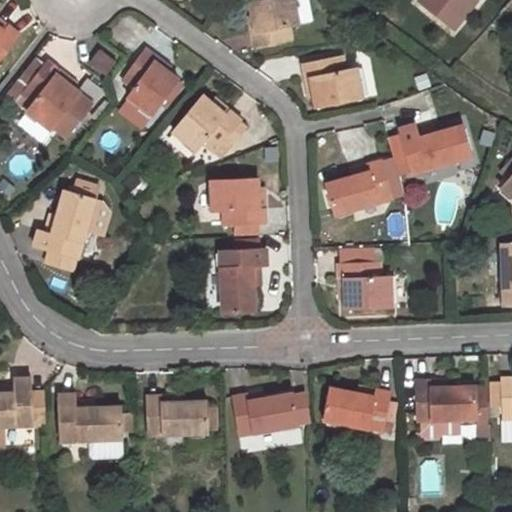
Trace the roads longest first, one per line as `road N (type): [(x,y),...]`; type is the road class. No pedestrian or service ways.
road 1 (residential): [(136,0),(289,116),(304,344)]
road 2 (residential): [(0,259),(28,314),(60,342),(108,352),(304,344)]
road 3 (residential): [(304,344),(511,335)]
road 4 (track): [(511,116),(344,0)]
